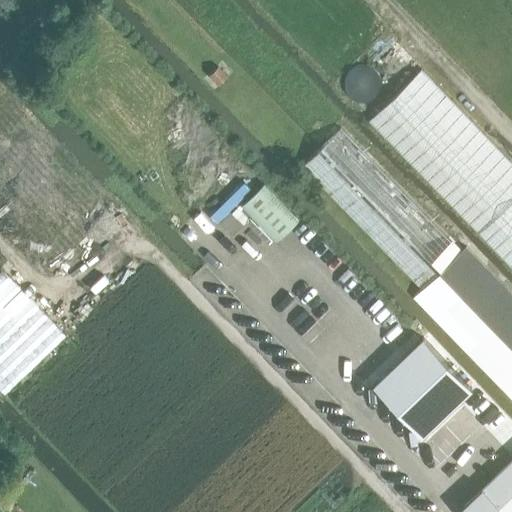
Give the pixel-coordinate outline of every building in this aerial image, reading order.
[(349,86),(368,98),(383,74),(365,62),(349,86)] [(511,266),(511,159),(422,68),(369,119),(511,266)] [(304,165),(422,286),(412,296),(511,398),(511,292),(465,245),(460,250),(342,128),(304,165)] [(264,182),(241,205),(275,241),(299,218),(264,182)] [(0,272),(0,385),(7,393),(67,334),(56,323),(55,324),(3,269),(0,272)] [(423,336),(374,383),(423,434),(472,387),(423,336)] [(460,511),(511,511),(511,457),(480,487),(458,509),(460,511)]
